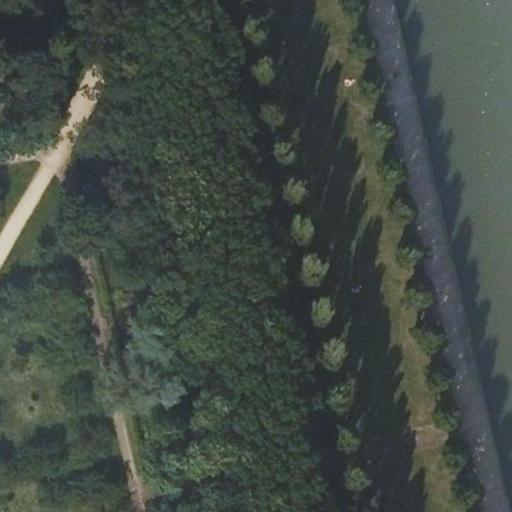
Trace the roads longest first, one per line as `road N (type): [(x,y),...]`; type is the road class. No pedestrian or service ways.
road 1 (track): [(493,511),(375,0)]
road 2 (track): [(317,511),(199,0)]
road 3 (track): [(0,255),(155,0)]
